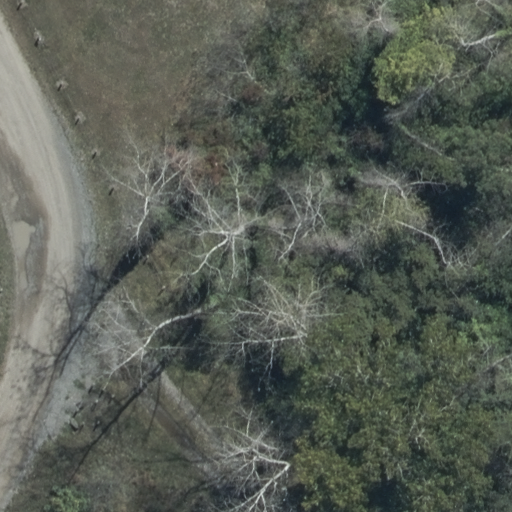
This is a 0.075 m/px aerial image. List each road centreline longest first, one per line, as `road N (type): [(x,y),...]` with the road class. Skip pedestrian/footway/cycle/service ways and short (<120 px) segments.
road 1 (track): [(49,278),(295,511)]
road 2 (track): [(0,98),(49,278)]
